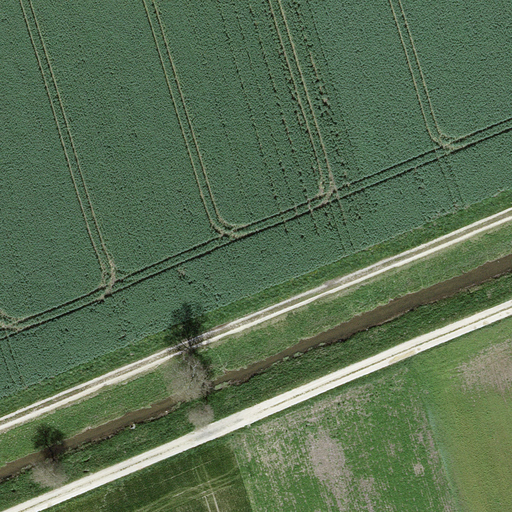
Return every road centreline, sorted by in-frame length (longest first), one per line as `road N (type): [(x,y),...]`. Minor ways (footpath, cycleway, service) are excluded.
road 1 (track): [(0,415),(511,205)]
road 2 (track): [(511,309),(17,511)]
